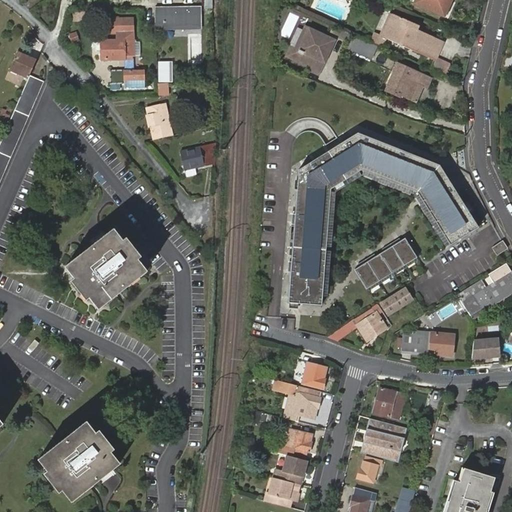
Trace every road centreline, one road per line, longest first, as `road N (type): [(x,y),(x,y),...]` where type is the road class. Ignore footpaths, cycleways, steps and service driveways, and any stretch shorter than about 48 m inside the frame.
road 1 (residential): [(192,212),(10,0)]
road 2 (residential): [(497,0),(483,86),(488,168),(511,220)]
road 3 (residential): [(321,511),(360,360)]
road 4 (residential): [(360,360),(454,376),(511,372)]
